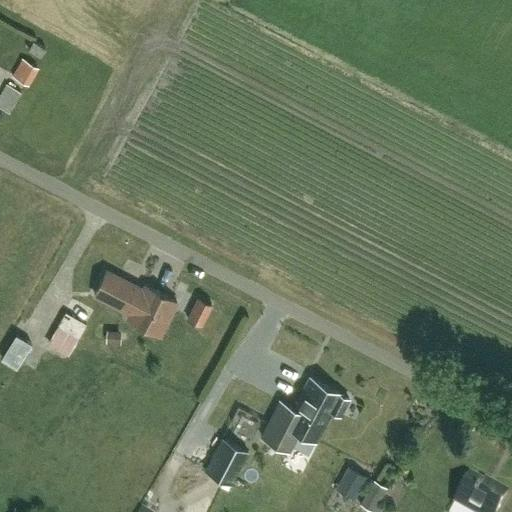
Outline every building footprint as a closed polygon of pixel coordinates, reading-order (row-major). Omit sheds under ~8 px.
[(41,58),(46,49),(34,42),(29,51),(41,58)] [(28,86),(39,68),(23,58),(11,77),(28,86)] [(0,108),(9,113),(21,92),(6,84),(0,95),(0,108)] [(159,335),(177,301),(145,285),(143,289),(106,270),(94,294),(130,313),(128,318),(159,335)] [(57,326),(78,338),(93,311),(72,300),(57,326)] [(200,325),(210,306),(198,300),(188,319),(200,325)] [(121,329),(107,328),(106,341),(121,341),(121,329)] [(30,345),(15,335),(0,359),(16,368),(30,345)] [(349,398),(340,394),(340,393),(310,377),(294,408),(279,400),(261,436),(289,451),(299,432),(315,440),(323,425),(324,425),(331,410),(340,415),(349,398)] [(248,452),(222,438),(205,470),(231,483),(248,452)] [(355,499),(367,477),(349,466),(336,488),(355,499)] [(498,511),(508,495),(494,487),(492,490),(470,478),(454,505),(466,511),(498,511)] [(388,486),(374,479),(360,503),(373,511),(388,486)]
